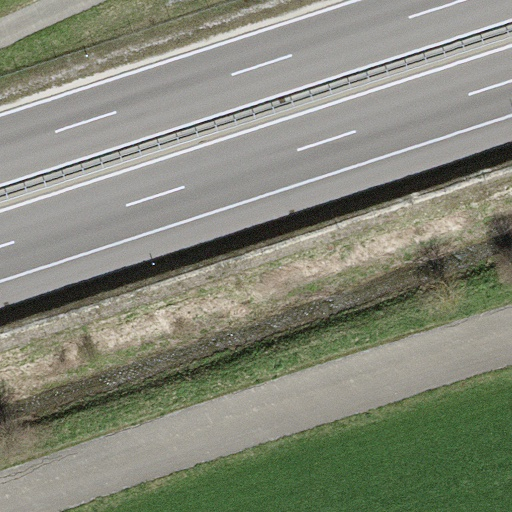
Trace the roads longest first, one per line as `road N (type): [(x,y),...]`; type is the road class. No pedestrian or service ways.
road 1 (motorway): [(0,245),(511,80)]
road 2 (track): [(0,494),(511,331)]
road 3 (motorway): [(461,0),(0,148)]
